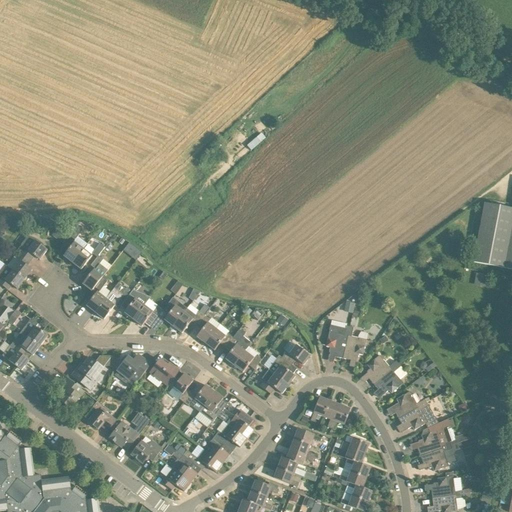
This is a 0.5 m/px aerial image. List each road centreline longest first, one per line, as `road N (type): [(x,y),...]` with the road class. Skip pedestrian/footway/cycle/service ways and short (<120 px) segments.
road 1 (residential): [(281,420),(183,345),(80,339)]
road 2 (residential): [(281,420),(307,387),(345,387),(389,446),(406,511)]
road 3 (residential): [(21,399),(170,511)]
road 4 (track): [(386,0),(511,61)]
road 5 (residential): [(185,511),(248,464),(281,420)]
